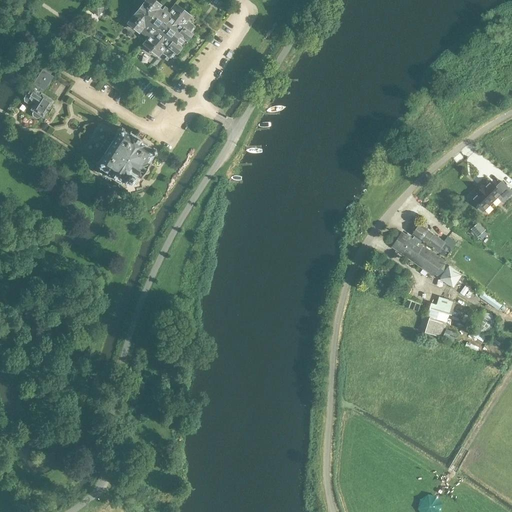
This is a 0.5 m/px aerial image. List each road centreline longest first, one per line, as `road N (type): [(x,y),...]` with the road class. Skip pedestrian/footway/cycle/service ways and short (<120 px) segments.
road 1 (unclassified): [(71,511),(103,476),(125,350),(155,267),(315,0)]
road 2 (unclassified): [(331,511),(326,446),(349,273),(410,189),(511,113)]
road 3 (track): [(511,374),(427,511)]
